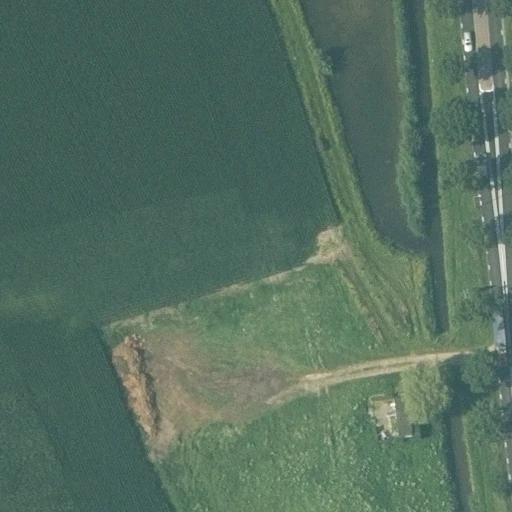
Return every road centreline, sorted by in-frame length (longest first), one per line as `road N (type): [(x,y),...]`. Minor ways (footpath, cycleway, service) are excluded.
road 1 (secondary): [(464,0),(497,237)]
road 2 (secondary): [(497,237),(500,90),(492,0)]
road 3 (secondary): [(511,445),(497,237)]
